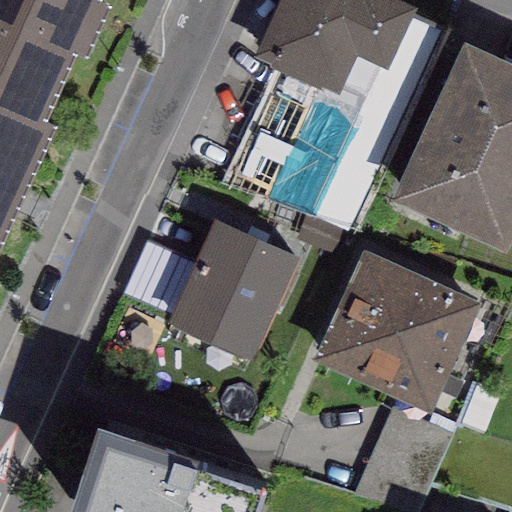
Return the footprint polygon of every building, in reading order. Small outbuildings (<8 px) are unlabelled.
[(0,0),(0,115),(43,135),(76,64),(84,67),(107,17),(97,12),(102,0),(0,0)] [(359,0),(360,0),(359,0),(282,0),(253,63),(279,75),(230,180),(349,235),(396,132),(385,127),(433,24),(380,0),(359,0)] [(511,73),(463,52),(390,213),(504,264),(511,246),(511,73)] [(0,255),(51,138),(43,135),(0,115),(0,255)] [(299,262),(212,225),(165,334),(252,371),(299,262)] [(481,311),(362,260),(314,370),(394,405),(432,422),(481,311)] [(432,422),(394,405),(352,497),(397,511),(420,511),(454,433),(432,422)] [(202,482),(97,447),(75,511),(264,511),(199,490),(202,482)]
